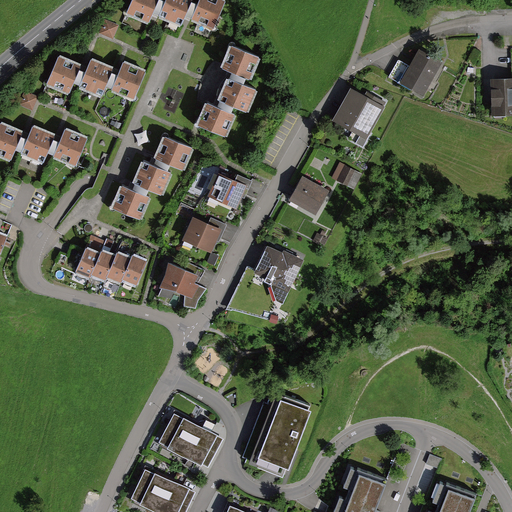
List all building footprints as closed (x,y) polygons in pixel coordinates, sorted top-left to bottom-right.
[(157,0),(130,0),(127,9),(149,19),(154,9),(157,0)] [(157,0),(154,9),(161,12),(165,0),(157,0)] [(191,0),(165,0),(161,12),(160,13),(182,23),(186,12),(191,0)] [(191,0),(186,12),(193,15),(198,2),(194,0),(191,0)] [(214,26),(225,0),(199,0),(198,2),(193,15),(192,16),(214,26)] [(113,38),(119,24),(105,18),(99,32),(113,38)] [(250,77),(259,54),(232,42),(222,65),(232,69),(246,75),(250,77)] [(411,68),(400,62),(390,78),(423,98),(446,60),(424,46),(411,68)] [(80,67),(82,63),(59,53),(47,80),(70,90),(74,80),(80,67)] [(112,70),(114,67),(92,57),(87,70),(81,83),(80,85),(102,94),(107,84),(112,70)] [(134,97),(146,70),(124,60),(119,73),(113,86),(112,88),(134,97)] [(74,80),(81,83),(87,70),(80,67),(74,80)] [(246,75),(232,69),(230,75),(243,81),(246,75)] [(107,84),(113,86),(119,73),(112,70),(107,84)] [(247,109),(257,87),(243,81),(230,75),(229,74),(219,96),(220,97),(234,103),(247,109)] [(511,116),(511,77),(491,78),(492,117),(511,116)] [(365,92),(351,84),(332,116),(353,128),(348,137),(355,141),(360,133),(366,137),(369,133),(387,100),(367,89),(365,92)] [(33,109),(39,95),(25,89),(19,103),(33,109)] [(234,103),(220,97),(217,104),(231,110),(234,103)] [(225,134),(235,112),(231,110),(217,104),(207,100),(197,122),(225,134)] [(21,133),(23,130),(0,120),(0,152),(11,157),(15,147),(21,133)] [(53,137),(55,133),(33,124),(28,136),(22,150),(21,151),(43,161),(48,150),(53,137)] [(75,164),(87,136),(65,127),(60,140),(54,153),(53,154),(75,164)] [(15,147),(22,150),(28,136),(21,133),(15,147)] [(360,133),(355,141),(363,145),(370,133),(369,133),(366,137),(360,133)] [(182,169),(192,147),(164,135),(155,157),(156,157),(169,163),(182,169)] [(48,150),(54,153),(60,140),(53,137),(48,150)] [(169,163),(156,157),(153,164),(167,170),(169,163)] [(160,193),(170,171),(167,170),(153,164),(143,159),(133,181),(135,181),(148,187),(160,193)] [(332,176),(354,188),(362,172),(340,161),(332,176)] [(208,193),(237,206),(242,196),(245,197),(253,179),(238,172),(236,176),(219,169),(208,193)] [(315,212),(329,187),(302,172),(288,197),(315,212)] [(148,187),(135,181),(132,188),(145,194),(148,187)] [(139,218),(149,196),(145,194),(132,188),(122,184),(112,206),(139,218)] [(182,236),(212,250),(217,240),(219,241),(227,223),(211,216),(209,220),(193,213),(182,236)] [(0,252),(8,234),(0,230),(0,252)] [(324,246),(328,238),(318,232),(313,240),(324,246)] [(292,283),(304,257),(284,247),(283,249),(267,242),(254,268),(248,265),(226,307),(281,321),(298,287),(292,283)] [(75,269),(84,249),(72,244),(68,253),(60,250),(53,266),(73,274),(75,269)] [(100,250),(86,244),(84,249),(75,269),(90,275),(91,271),(100,250)] [(116,252),(102,246),(100,250),(91,271),(105,277),(107,273),(116,252)] [(131,255),(117,249),(116,252),(107,273),(121,280),(122,276),(131,255)] [(136,283),(147,258),(133,251),(131,255),(122,276),(136,283)] [(219,255),(211,252),(207,261),(215,264),(219,255)] [(199,284),(200,283),(195,280),(196,277),(200,279),(205,269),(188,261),(186,266),(168,258),(165,271),(159,284),(162,285),(175,289),(185,293),(184,305),(196,307),(198,298),(207,287),(199,284)] [(175,289),(162,285),(158,294),(172,297),(175,289)] [(310,409),(277,396),(250,462),(284,476),(310,409)] [(218,448),(223,438),(175,414),(160,445),(208,468),(213,456),(218,448)] [(441,459),(430,454),(426,464),(437,469),(441,459)] [(191,502),(196,492),(147,469),(132,500),(158,511),(186,511),(187,511),(191,502)] [(372,511),(385,480),(357,469),(340,511),(372,511)] [(468,511),(474,496),(445,485),(434,511),(468,511)]
